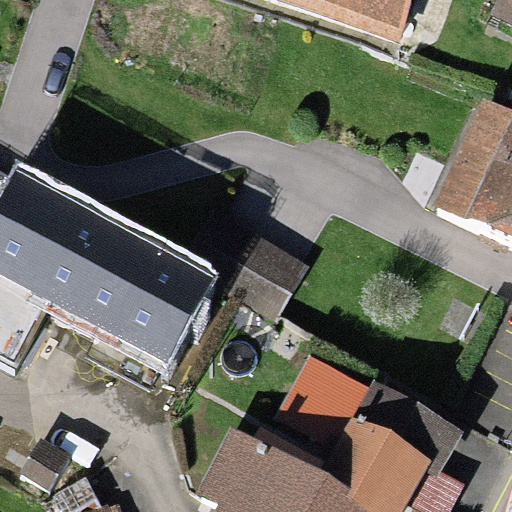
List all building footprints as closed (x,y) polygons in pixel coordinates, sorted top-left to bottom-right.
[(310,0),(400,30),(409,0),(310,0)] [(511,0),(499,0),(493,16),(511,23),(511,0)] [(442,204),(476,220),(511,141),(511,114),(488,103),(442,204)] [(511,141),(476,220),(511,236),(511,141)] [(12,191),(0,214),(0,279),(170,366),(209,291),(12,191)] [(297,268),(210,220),(182,270),(269,318),(297,268)] [(355,425),(324,482),(377,511),(399,511),(426,465),(355,425)] [(202,484),(231,500),(260,447),(231,431),(202,484)] [(41,447),(21,476),(49,495),(69,467),(41,447)] [(231,500),(224,511),(377,511),(324,482),(260,447),(231,500)] [(100,511),(86,485),(46,506),(49,511),(100,511)]
